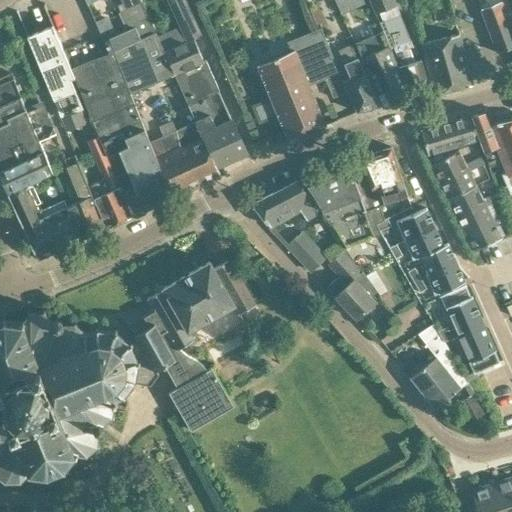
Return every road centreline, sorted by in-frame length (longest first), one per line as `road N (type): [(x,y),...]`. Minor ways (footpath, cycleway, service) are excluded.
road 1 (residential): [(220,193),(436,430),(468,449),(511,444)]
road 2 (residential): [(403,118),(413,157),(511,353)]
road 3 (residential): [(16,289),(113,253),(220,193)]
road 4 (residential): [(220,193),(311,149),(403,118)]
